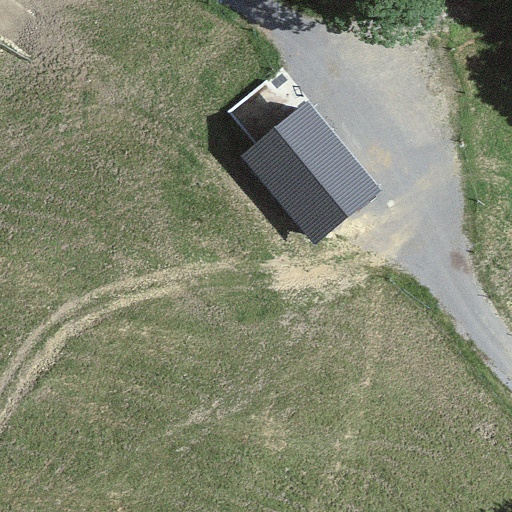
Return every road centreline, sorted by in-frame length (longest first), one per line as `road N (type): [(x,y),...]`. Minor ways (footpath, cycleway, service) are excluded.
road 1 (track): [(146,0),(90,69),(0,276)]
road 2 (track): [(313,81),(361,114),(405,164),(462,266),(511,295)]
road 3 (track): [(313,81),(203,46),(148,0)]
